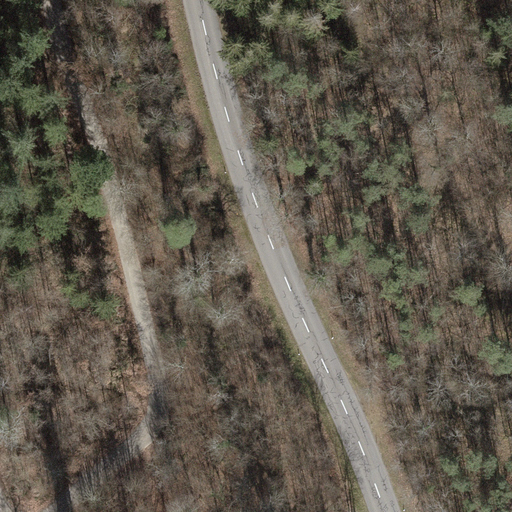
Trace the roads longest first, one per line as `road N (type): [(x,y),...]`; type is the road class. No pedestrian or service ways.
road 1 (track): [(53,511),(141,436),(156,402),(156,369),(115,189),(50,31),(50,0)]
road 2 (tertiary): [(386,511),(254,195),(200,0)]
road 3 (track): [(511,415),(346,408)]
